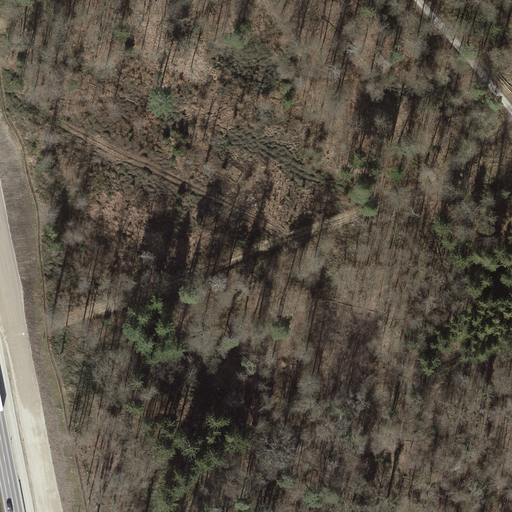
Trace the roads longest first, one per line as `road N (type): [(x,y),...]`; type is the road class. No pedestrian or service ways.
road 1 (track): [(0,343),(422,188),(511,124)]
road 2 (track): [(220,511),(364,409),(511,342)]
road 3 (track): [(417,0),(511,112)]
